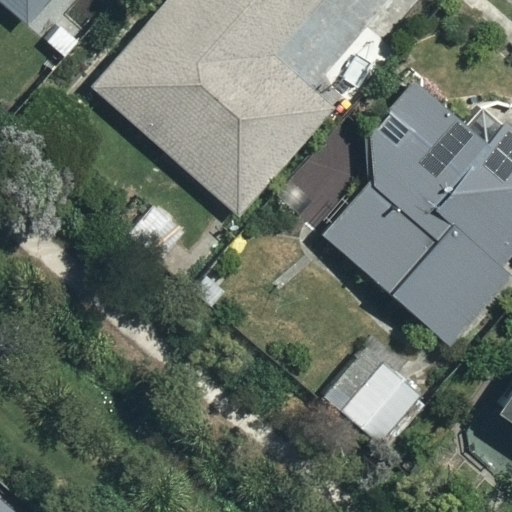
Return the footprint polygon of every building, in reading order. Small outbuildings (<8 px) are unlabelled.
[(0,0),(0,2),(17,16),(30,0),(0,0)] [(301,0),(149,0),(81,80),(227,207),(320,101),(260,49),(301,0)] [(469,133),(404,76),(347,141),(367,159),(309,224),(436,335),(495,268),(485,259),(511,227),(511,133),(487,113),(469,133)] [(511,341),(475,392),(511,418),(511,341)] [(414,392),(363,352),(323,401),(374,442),(414,392)] [(0,511),(10,511),(0,503),(0,511)]
